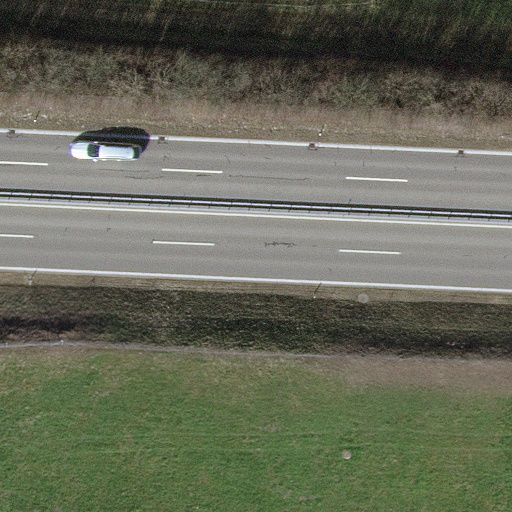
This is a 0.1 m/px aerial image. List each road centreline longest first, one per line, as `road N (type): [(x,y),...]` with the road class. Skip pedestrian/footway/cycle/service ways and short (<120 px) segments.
road 1 (trunk): [(511,186),(0,163)]
road 2 (trunk): [(0,236),(511,259)]
road 3 (track): [(511,42),(28,0)]
